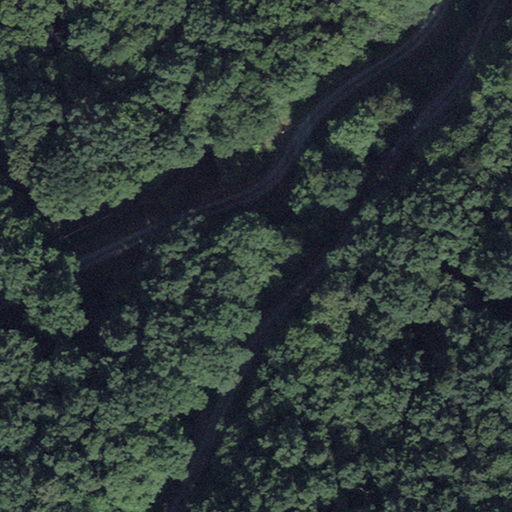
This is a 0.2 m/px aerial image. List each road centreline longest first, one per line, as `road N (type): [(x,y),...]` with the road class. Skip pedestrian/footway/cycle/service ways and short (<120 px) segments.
road 1 (track): [(453,0),(463,2),(461,32),(166,511)]
road 2 (track): [(0,298),(158,203),(271,181),(427,0)]
